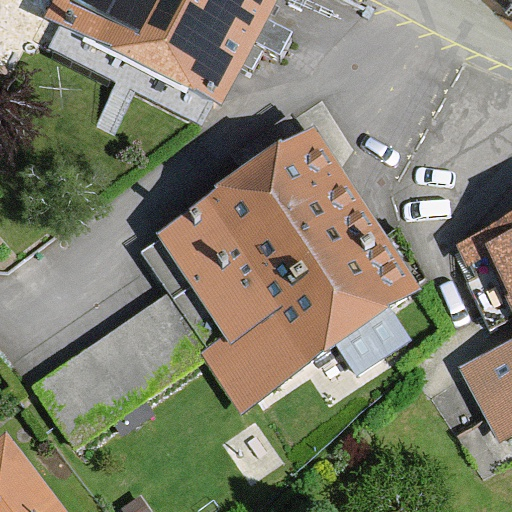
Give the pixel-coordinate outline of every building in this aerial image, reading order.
[(53,0),(43,18),(221,107),(274,0),(53,0)] [(237,191),(153,248),(225,353),(205,367),(243,423),(439,290),(401,233),(387,242),(318,141),(300,114),(221,168),(237,191)] [(511,232),(458,258),(496,337),(511,329),(511,355),(462,380),(497,453),(511,446),(511,232)] [(203,360),(162,305),(30,403),(71,458),(203,360)] [(61,511),(9,443),(0,450),(0,511),(61,511)]
